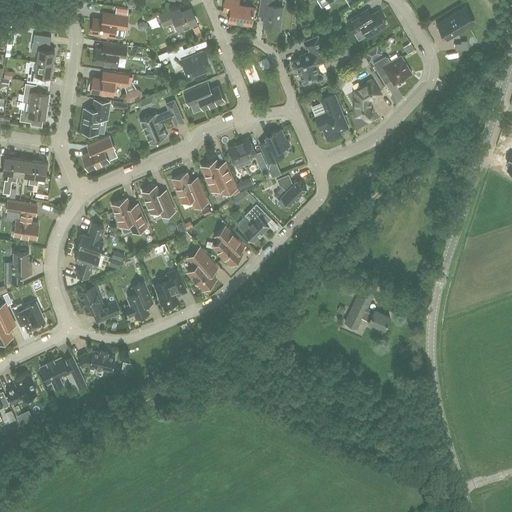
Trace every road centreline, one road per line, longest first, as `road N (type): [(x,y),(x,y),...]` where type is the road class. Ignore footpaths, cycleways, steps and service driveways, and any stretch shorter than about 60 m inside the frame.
road 1 (tertiary): [(468,511),(432,379),(434,303),(511,61)]
road 2 (track): [(329,243),(208,365),(0,474)]
road 3 (residential): [(72,330),(122,340),(215,302),(318,199),(317,167)]
road 4 (track): [(329,243),(477,88),(507,76)]
road 5 (residential): [(317,167),(384,131),(427,81),(430,58),(394,0)]
road 6 (residential): [(249,115),(82,196)]
road 7 (residential): [(82,196),(59,226),(50,260),(54,294),(72,330)]
road 8 (residential): [(58,144),(75,49),(68,0)]
